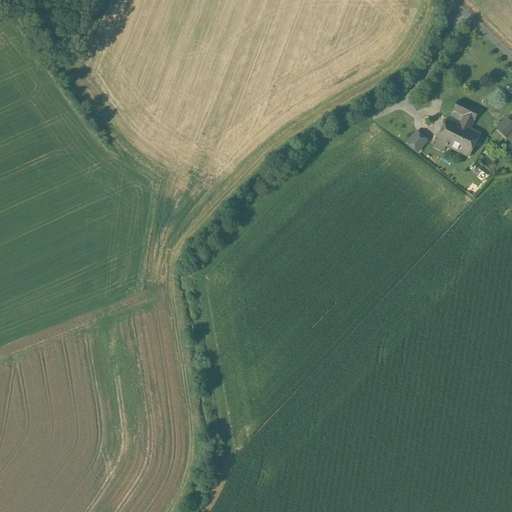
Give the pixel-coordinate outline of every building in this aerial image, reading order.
[(479,112),(457,101),(453,110),(465,115),(474,120),(475,120),(479,112)] [(474,120),(465,115),(459,124),(463,126),(469,129),(474,120)] [(448,119),(437,141),(446,146),(452,149),(463,126),(459,124),(448,119)] [(511,124),(506,119),(496,129),(508,140),(510,137),(511,135),(511,124)] [(469,129),(463,126),(452,149),(468,156),(479,134),(469,129)] [(417,133),(407,146),(418,155),(427,142),(417,133)] [(446,146),(437,141),(434,147),(443,152),(446,146)]
